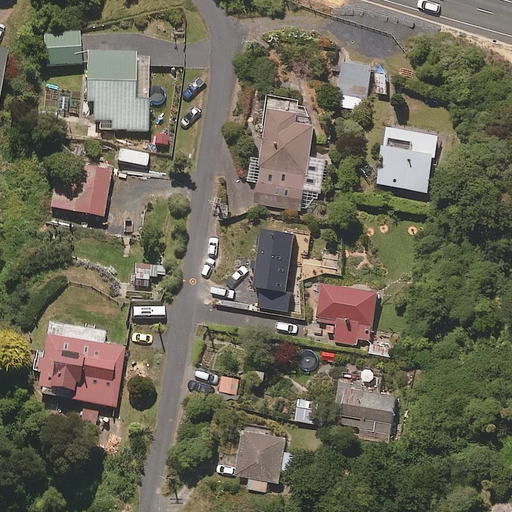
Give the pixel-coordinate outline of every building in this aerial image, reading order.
[(80,28),(41,31),(43,66),(82,63),(80,28)] [(149,48),(88,49),(88,127),(149,127),(149,48)] [(372,63),(344,58),(336,102),(364,107),(372,63)] [(253,167),(224,177),(237,214),(265,204),(302,209),(303,197),(320,199),(326,154),(312,152),(316,116),(297,114),(299,94),(270,91),(261,164),(253,167)] [(439,132),(389,123),(379,180),(429,189),(439,132)] [(149,152),(120,145),(117,157),(146,164),(149,152)] [(112,168),(60,159),(58,168),(52,204),(104,213),(112,168)] [(371,248),(361,236),(344,251),(354,263),(371,248)] [(380,288),(325,278),(318,314),(339,318),(335,339),(356,343),(358,337),(370,339),(380,288)] [(403,335),(378,330),(373,350),(399,355),(403,335)] [(126,345),(43,331),(33,390),(115,404),(126,345)] [(397,389),(342,382),(336,428),(391,435),(397,389)] [(314,396),(300,394),(297,419),(310,421),(314,396)] [(97,410),(79,409),(78,426),(96,426),(97,410)] [(288,434),(247,426),(237,473),(252,476),(249,487),(267,491),(269,479),(280,481),(282,468),(298,471),(302,452),(285,449),(288,434)]
